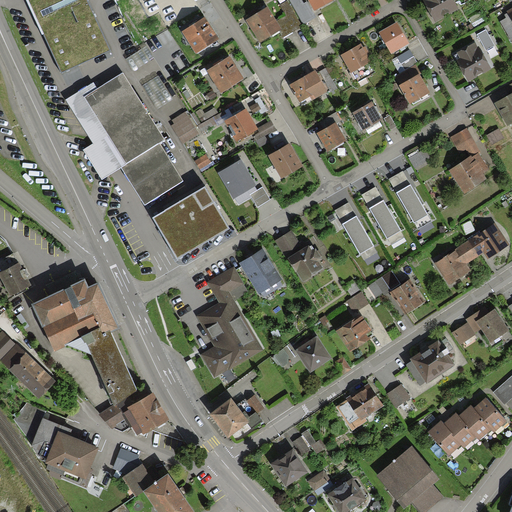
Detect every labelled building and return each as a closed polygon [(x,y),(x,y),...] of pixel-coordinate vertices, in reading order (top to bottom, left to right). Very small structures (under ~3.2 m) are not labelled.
[(83,0),(34,0),(28,3),(61,74),(108,53),(83,0)] [(189,0),(164,0),(175,17),(193,6),(189,0)] [(300,0),(288,0),(304,24),(312,19),(300,0)] [(333,0),(310,0),(317,10),(334,0),(333,0)] [(425,0),(437,21),(456,10),(449,0),(425,0)] [(267,13),(248,24),(260,44),(279,33),(282,38),(300,27),(286,4),(281,7),(288,19),(283,22),(286,27),(278,32),(267,13)] [(205,22),(185,35),(197,54),(217,41),(205,22)] [(383,36),(393,53),(407,44),(397,27),(383,36)] [(490,36),(480,41),(486,52),(495,46),(490,36)] [(456,58),(469,81),(490,69),(477,46),(456,58)] [(358,48),(344,56),(359,82),(373,73),(358,48)] [(415,65),(408,54),(395,61),(402,73),(415,65)] [(229,61),(211,73),(223,93),(242,81),(229,61)] [(415,68),(398,78),(413,104),(430,94),(415,68)] [(337,88),(326,70),(320,74),(331,92),(337,88)] [(314,74),(292,88),(303,106),(326,92),(314,74)] [(122,170),(145,206),(182,182),(159,146),(165,142),(122,76),(97,92),(93,84),(65,102),(94,147),(84,153),(102,182),(122,170)] [(510,127),(511,125),(511,97),(497,107),(510,127)] [(371,106),(355,115),(365,131),(380,122),(371,106)] [(258,138),(273,129),(270,124),(256,133),(245,113),(229,123),(241,142),(255,134),(258,138)] [(186,142),(196,135),(184,117),(174,123),(186,142)] [(396,128),(390,117),(384,120),(391,131),(396,128)] [(335,126),(320,135),(330,152),(345,142),(335,126)] [(503,139),(498,132),(489,138),(493,145),(503,139)] [(277,154),(271,158),(283,179),(302,168),(284,136),(275,141),(270,133),(255,141),(258,147),(269,141),(277,154)] [(453,173),(465,194),(485,182),(481,175),(488,171),(465,133),(453,140),(468,164),(453,173)] [(423,151),(410,159),(416,169),(429,161),(423,151)] [(211,153),(196,163),(200,169),(215,159),(211,153)] [(241,159),(217,172),(232,199),(256,186),(241,159)] [(428,214),(411,185),(397,193),(414,222),(428,214)] [(204,193),(155,222),(177,260),(227,231),(204,193)] [(384,198),(368,207),(386,238),(402,229),(384,198)] [(356,216),(343,224),(360,253),(373,245),(356,216)] [(496,228),(469,245),(477,257),(485,252),(488,258),(508,246),(496,228)] [(290,235),(278,241),(301,281),(322,269),(310,249),(301,255),(290,235)] [(469,245),(437,265),(450,287),(469,275),(463,266),(477,257),(469,245)] [(259,293),(279,282),(263,255),(244,266),(259,293)] [(18,257),(0,265),(0,274),(11,296),(32,286),(18,257)] [(99,266),(35,295),(55,339),(67,335),(94,343),(116,395),(142,382),(114,320),(123,316),(99,266)] [(214,376),(260,350),(227,292),(242,284),(234,270),(210,284),(222,306),(201,319),(218,349),(203,357),(214,376)] [(383,281),(370,288),(376,297),(388,290),(383,281)] [(411,284),(394,293),(406,315),(423,305),(411,284)] [(362,295),(349,303),(354,312),(367,305),(362,295)] [(508,331),(496,313),(486,320),(482,314),(470,322),(471,324),(453,336),(459,345),(481,330),(490,343),(508,331)] [(364,320),(341,333),(353,354),(376,341),(364,320)] [(283,333),(288,331),(284,324),(279,327),(283,333)] [(0,330),(0,358),(36,393),(51,377),(2,329),(0,330)] [(297,355),(310,373),(331,358),(317,340),(297,355)] [(455,366),(440,342),(406,363),(421,388),(455,366)] [(287,358),(282,352),(275,357),(284,369),(287,366),(287,358)] [(344,374),(348,372),(342,361),(337,364),(344,374)] [(511,395),(511,374),(494,391),(505,402),(511,395)] [(383,407),(370,385),(348,398),(361,420),(383,407)] [(411,397),(404,385),(388,395),(395,407),(411,397)] [(154,387),(126,404),(144,434),(172,418),(154,387)] [(252,423),(261,416),(255,409),(247,415),(231,394),(212,408),(228,430),(247,416),(252,423)] [(264,406),(255,394),(249,398),(258,410),(264,406)] [(506,418),(486,395),(474,405),(471,402),(458,414),(456,411),(444,421),(441,419),(431,428),(450,450),(461,439),(464,443),(476,432),(479,435),(491,424),(494,428),(506,418)] [(131,423),(116,403),(102,412),(117,433),(131,423)] [(46,412),(36,438),(53,445),(48,459),(86,473),(98,442),(70,431),(73,422),(46,412)] [(307,429),(302,433),(310,443),(315,440),(307,429)] [(412,444),(379,473),(403,501),(437,473),(412,444)] [(305,468),(292,448),(273,460),(286,480),(305,468)] [(146,461),(122,478),(135,496),(143,491),(159,480),(146,461)] [(324,470),(308,480),(313,488),(329,478),(324,470)] [(159,480),(143,491),(157,511),(195,511),(168,473),(159,480)] [(352,477),(330,491),(341,509),(364,494),(352,477)]
